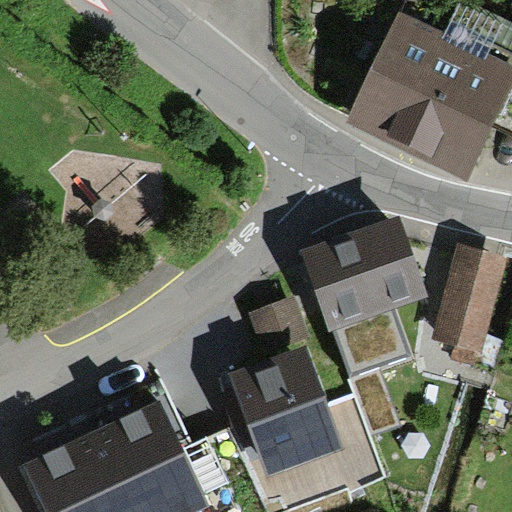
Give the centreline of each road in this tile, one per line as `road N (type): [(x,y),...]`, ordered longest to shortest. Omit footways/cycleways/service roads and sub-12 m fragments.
road 1 (residential): [(0,400),(221,269),(333,153)]
road 2 (tertiary): [(333,153),(234,72),(124,0)]
road 3 (tertiary): [(511,223),(394,187),(333,153)]
